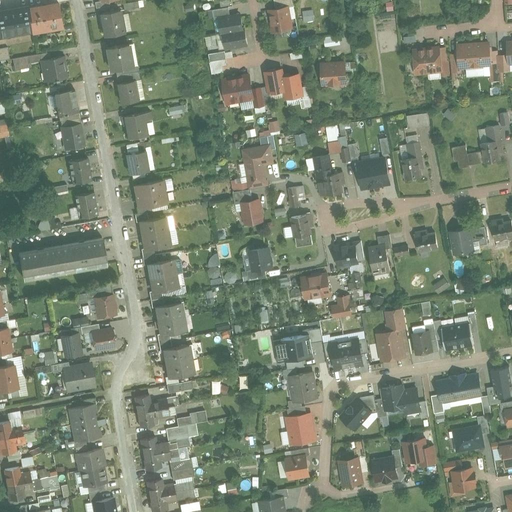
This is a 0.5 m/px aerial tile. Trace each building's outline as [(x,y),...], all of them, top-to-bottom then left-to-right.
[(138,0),(123,3),(125,9),(139,7),(138,0)] [(293,0),(275,0),(277,8),(288,6),(288,7),(294,6),(293,0)] [(59,2),(29,7),(33,30),(33,31),(63,26),(59,2)] [(29,5),(0,10),(0,35),(33,30),(29,7),(29,5)] [(229,6),(214,9),(215,19),(220,18),(220,17),(231,15),(229,6)] [(277,8),(270,9),(274,30),(292,27),(288,7),(288,6),(277,8)] [(120,9),(101,13),(106,35),(125,32),(120,9)] [(231,15),(220,17),(220,18),(223,33),(224,33),(224,32),(244,29),(243,28),(241,14),(231,15)] [(244,29),(224,32),(224,33),(227,48),(248,44),(245,28),(243,28),(244,29)] [(338,45),(337,35),(322,36),(322,46),(338,45)] [(489,42),(474,43),(475,67),(482,67),(485,64),(490,63),(491,63),(490,51),(489,42)] [(129,43),(108,47),(112,69),(116,68),(133,66),(133,65),(129,43)] [(474,43),(458,44),(459,53),(460,66),(466,65),(469,68),(475,67),(474,43)] [(0,47),(0,58),(8,57),(5,46),(0,47)] [(440,46),(426,48),(429,71),(442,70),(441,61),(440,47),(440,46)] [(426,48),(414,49),(416,73),(429,71),(426,48)] [(303,50),(291,52),(292,59),(304,57),(303,50)] [(498,50),(490,51),(491,63),(490,63),(491,69),(499,68),(498,55),(498,50)] [(41,53),(10,58),(10,59),(14,59),(16,68),(21,67),(21,64),(42,60),(42,59),(41,53)] [(459,53),(451,54),(452,72),(461,71),(460,66),(459,53)] [(509,54),(498,55),(499,68),(499,71),(510,70),(510,62),(509,62),(509,54)] [(62,55),(42,59),(42,60),(46,80),(66,76),(62,55)] [(227,58),(210,61),(213,74),(224,71),(223,66),(228,65),(227,58)] [(447,60),(441,61),(442,70),(442,75),(449,74),(448,60),(447,60)] [(345,61),(322,63),(323,84),(347,82),(345,61)] [(133,66),(116,68),(117,75),(130,72),(140,71),(138,64),(133,65),(133,66)] [(283,68),(266,71),(269,85),(270,92),(285,89),(286,89),(284,76),(283,68)] [(140,71),(130,72),(132,80),(135,80),(141,79),(140,71)] [(117,75),(119,83),(132,80),(130,72),(117,75)] [(284,76),(286,89),(285,89),(287,97),(303,94),(300,73),(284,76)] [(250,74),(237,76),(241,100),(254,98),(253,88),(250,74)] [(237,76),(224,79),(228,102),(241,100),(237,76)] [(132,80),(119,83),(122,102),(138,99),(135,80),(132,80)] [(269,85),(262,87),(265,104),(273,103),(270,92),(269,85)] [(262,87),(253,88),(254,98),(255,106),(265,104),(262,87)] [(76,89),(56,92),(60,114),(65,113),(65,114),(68,113),(79,111),(76,89)] [(311,97),(304,98),(306,107),(313,106),(311,97)] [(167,114),(184,112),(183,104),(166,106),(167,114)] [(134,107),(122,109),(123,115),(125,115),(135,113),(134,107)] [(446,107),(442,114),(450,120),(454,113),(446,107)] [(135,113),(125,115),(129,137),(139,135),(149,133),(146,119),(153,118),(151,110),(135,113)] [(428,112),(408,115),(410,127),(429,124),(428,112)] [(507,112),(501,113),(503,124),(509,123),(507,112)] [(69,119),(61,120),(62,126),(81,123),(80,117),(69,119)] [(266,121),(268,130),(258,131),(258,135),(279,131),(277,119),(266,121)] [(81,123),(62,126),(64,139),(69,138),(70,147),(85,144),(81,123)] [(499,124),(486,127),(489,141),(482,142),(483,150),(485,161),(501,159),(499,151),(503,151),(499,131),(500,131),(499,124)] [(336,125),(325,126),(326,140),(337,139),(336,125)] [(292,134),(295,146),(306,143),(303,132),(292,134)] [(149,133),(139,135),(140,141),(150,140),(150,138),(149,138),(149,133)] [(338,147),(346,145),(344,135),(336,136),(338,147)] [(388,136),(380,138),(383,153),(391,152),(388,136)] [(140,141),(136,142),(138,149),(152,146),(151,140),(150,140),(140,141)] [(327,153),(338,152),(338,140),(326,141),(327,153)] [(420,141),(407,143),(410,158),(403,159),(407,178),(422,175),(421,168),(424,167),(420,147),(421,147),(420,141)] [(356,142),(349,143),(352,159),(359,158),(356,142)] [(483,150),(468,153),(466,144),(452,146),(454,156),(459,155),(460,158),(458,159),(460,167),(470,166),(470,164),(485,161),(483,150)] [(270,145),(245,150),(249,176),(266,173),(264,161),(266,158),(272,157),(270,145)] [(349,146),(341,148),(344,161),(351,160),(349,146)] [(145,150),(128,153),(132,172),(148,169),(145,150)] [(329,154),(315,157),(319,176),(324,175),(324,174),(332,173),(329,154)] [(88,157),(69,160),(74,182),(92,179),(88,157)] [(385,157),(372,160),(376,185),(390,182),(385,157)] [(372,160),(359,162),(363,187),(376,185),(372,160)] [(332,173),(324,174),(324,175),(326,182),(320,183),(322,195),(327,194),(343,191),(342,184),(345,183),(343,171),(332,173)] [(266,173),(249,176),(251,186),(268,183),(266,173)] [(146,176),(133,178),(134,185),(136,185),(135,184),(147,182),(146,176)] [(147,182),(135,184),(136,185),(137,195),(165,190),(163,179),(147,182)] [(52,186),(53,192),(69,189),(67,183),(52,186)] [(238,184),(233,185),(234,191),(249,188),(248,183),(238,184)] [(297,186),(289,187),(292,200),(289,201),(290,207),(301,205),(300,199),(306,198),(304,185),(297,186)] [(249,188),(234,191),(236,203),(243,202),(243,201),(253,200),(251,188),(249,188)] [(165,190),(137,195),(139,206),(140,207),(151,205),(167,202),(165,190)] [(94,191),(76,194),(80,217),(99,214),(94,191)] [(253,200),(243,201),(243,202),(244,210),(243,212),(244,216),(246,217),(247,223),(263,220),(261,211),(262,210),(262,207),(260,206),(259,199),(253,200)] [(139,213),(135,213),(136,221),(141,220),(149,218),(147,211),(139,213)] [(312,213),(292,216),(296,236),(311,233),(312,233),(311,226),(314,225),(312,213)] [(149,218),(141,220),(142,229),(143,229),(144,233),(143,233),(143,234),(168,229),(168,228),(164,229),(162,217),(165,216),(165,215),(149,218)] [(56,216),(49,217),(51,228),(62,226),(61,220),(56,221),(56,216)] [(511,220),(504,221),(504,218),(492,220),(496,239),(497,239),(508,237),(511,235),(511,220)] [(476,222),(468,224),(469,228),(469,227),(472,241),(479,240),(477,227),(476,222)] [(485,226),(477,227),(479,240),(480,245),(488,243),(485,226)] [(469,228),(451,231),(455,252),(473,249),(472,241),(469,227),(469,228)] [(168,229),(143,234),(144,234),(145,237),(144,238),(146,247),(146,248),(154,246),(171,243),(170,242),(167,243),(165,231),(168,230),(168,229)] [(427,230),(416,232),(419,251),(438,247),(436,232),(428,233),(427,230)] [(311,233),(296,236),(298,246),(313,243),(311,233)] [(390,233),(378,235),(380,245),(386,244),(387,248),(393,247),(390,233)] [(85,241),(80,242),(80,241),(43,248),(44,249),(39,249),(20,252),(24,277),(108,262),(103,237),(85,240),(85,241)] [(508,237),(497,239),(498,246),(510,244),(508,237)] [(355,245),(348,246),(348,243),(336,245),(339,265),(358,262),(355,245)] [(380,245),(369,247),(373,273),(391,270),(387,248),(386,244),(380,245)] [(408,245),(395,247),(396,254),(410,252),(408,245)] [(154,246),(146,248),(146,247),(142,248),(143,256),(155,254),(154,246)] [(269,247),(250,250),(254,269),(266,267),(273,266),(269,247)] [(155,254),(143,256),(145,264),(149,263),(157,261),(155,254)] [(218,265),(217,254),(206,254),(208,276),(219,276),(218,265)] [(157,261),(149,263),(150,272),(151,272),(152,276),(151,276),(151,277),(176,272),(176,271),(172,272),(170,260),(173,259),(173,258),(157,261)] [(179,258),(173,259),(170,260),(172,272),(176,271),(176,272),(183,271),(181,259),(179,258)] [(266,267),(254,269),(248,270),(250,280),(267,276),(266,267)] [(232,270),(222,274),(226,284),(236,279),(232,270)] [(361,271),(353,272),(355,286),(363,284),(361,271)] [(176,272),(151,277),(152,277),(153,281),(152,281),(153,290),(154,290),(162,289),(178,286),(178,285),(175,286),(173,273),(176,273),(176,272)] [(327,273),(303,277),(307,297),(323,294),(323,295),(330,294),(327,273)] [(445,278),(435,285),(439,291),(449,285),(445,278)] [(101,289),(87,292),(88,299),(96,297),(95,297),(102,296),(101,289)] [(162,289),(154,290),(153,290),(150,291),(151,299),(163,297),(162,289)] [(102,296),(95,297),(96,297),(99,316),(116,313),(115,307),(116,307),(115,300),(114,300),(113,294),(102,296)] [(348,294),(339,296),(340,304),(332,305),(334,317),(352,314),(348,294)] [(163,297),(151,299),(153,307),(157,306),(157,305),(164,304),(163,297)] [(164,304),(157,305),(157,306),(158,313),(159,312),(160,318),(159,318),(160,319),(184,315),(184,314),(181,315),(178,302),(181,302),(181,301),(164,304)] [(403,308),(393,310),(394,320),(396,327),(397,327),(406,325),(403,308)] [(257,310),(258,322),(266,321),(265,309),(257,310)] [(184,315),(160,319),(160,320),(162,325),(160,325),(162,332),(162,333),(170,332),(186,329),(186,328),(183,329),(181,316),(184,316),(184,315)] [(441,319),(434,320),(434,323),(437,338),(444,337),(442,327),(441,319)] [(476,319),(470,320),(470,322),(472,332),(479,330),(476,319)] [(394,320),(387,321),(389,331),(380,333),(381,342),(379,343),(382,359),(405,355),(401,329),(397,330),(397,327),(396,327),(394,320)] [(470,322),(456,324),(460,346),(474,343),(472,332),(470,322)] [(99,323),(81,326),(83,333),(92,331),(100,330),(99,323)] [(434,323),(425,324),(426,331),(429,331),(430,340),(437,338),(434,323)] [(442,327),(444,337),(446,348),(460,346),(456,324),(442,327)] [(0,326),(0,339),(10,338),(8,325),(0,326)] [(100,330),(92,331),(94,339),(92,341),(93,345),(95,346),(95,348),(116,344),(113,327),(100,330)] [(303,330),(304,334),(310,333),(312,342),(323,340),(321,327),(303,330)] [(426,331),(414,334),(417,353),(432,351),(430,340),(429,331),(426,331)] [(78,332),(63,335),(66,355),(82,352),(78,332)] [(170,332),(162,333),(162,332),(158,333),(159,341),(171,339),(170,332)] [(303,357),(303,359),(314,357),(312,342),(310,333),(304,334),(281,338),(285,361),(286,360),(303,357)] [(359,339),(361,353),(368,352),(365,337),(359,339)] [(10,338),(0,339),(0,351),(1,351),(12,350),(10,338)] [(332,343),(331,343),(333,355),(335,368),(363,363),(361,353),(359,339),(359,338),(332,343)] [(171,339),(159,341),(161,349),(165,349),(165,348),(172,347),(171,339)] [(331,343),(332,343),(331,340),(323,342),(326,357),(333,355),(331,343)] [(172,347),(165,348),(165,349),(166,356),(167,356),(168,361),(167,361),(167,362),(191,358),(191,357),(188,358),(186,345),(189,345),(189,344),(172,347)] [(51,351),(41,351),(42,363),(52,363),(51,351)] [(303,357),(286,360),(288,369),(296,367),(304,366),(303,359),(303,357)] [(191,358),(167,362),(167,363),(168,363),(169,368),(168,368),(169,375),(170,376),(178,375),(194,372),(194,371),(191,371),(189,359),(191,358)] [(69,361),(52,364),(53,372),(67,369),(66,367),(70,367),(69,361)] [(8,364),(0,365),(0,377),(17,375),(15,363),(8,364)] [(70,367),(66,367),(67,369),(70,389),(94,385),(90,363),(70,367)] [(491,369),(496,397),(500,397),(511,394),(511,382),(509,366),(491,369)] [(288,369),(283,369),(285,377),(291,376),(290,375),(297,373),(296,367),(288,369)] [(297,373),(290,375),(291,376),(293,388),(315,384),(313,371),(297,373)] [(466,373),(452,376),(452,378),(438,380),(441,393),(442,399),(443,399),(450,398),(468,394),(469,396),(482,394),(478,373),(466,375),(466,373)] [(17,375),(0,377),(0,389),(8,388),(19,387),(17,375)] [(178,375),(170,376),(169,375),(166,376),(167,384),(179,382),(178,375)] [(210,380),(210,393),(218,393),(218,380),(210,380)] [(315,384),(293,388),(295,399),(295,400),(302,399),(318,396),(315,384)] [(402,384),(382,388),(384,398),(386,409),(387,409),(405,405),(406,405),(403,390),(402,384)] [(0,398),(9,397),(8,388),(0,389),(0,398)] [(403,390),(406,405),(405,405),(406,412),(420,409),(421,409),(420,401),(417,388),(403,390)] [(149,393),(135,396),(138,411),(168,406),(166,397),(151,400),(149,393)] [(441,393),(432,395),(435,412),(445,410),(445,409),(443,399),(442,399),(441,393)] [(361,396),(358,399),(370,411),(371,413),(377,411),(375,399),(374,394),(361,396)] [(488,395),(481,396),(484,415),(486,414),(491,414),(490,404),(489,399),(488,395)] [(357,398),(341,416),(355,429),(370,411),(358,399),(357,398)] [(384,398),(375,399),(377,411),(378,417),(388,415),(387,409),(386,409),(384,398)] [(450,398),(443,399),(445,409),(451,407),(452,406),(450,398)] [(302,399),(295,400),(295,399),(289,400),(290,408),(303,405),(302,399)] [(427,400),(420,401),(421,409),(420,409),(422,417),(429,416),(427,400)] [(511,400),(501,402),(500,402),(502,411),(506,410),(507,410),(507,409),(511,408),(511,400)] [(85,404),(70,407),(73,423),(95,419),(94,412),(96,411),(95,403),(94,402),(85,404)] [(168,406),(138,411),(141,426),(155,423),(154,416),(175,412),(174,404),(168,406)] [(290,408),(288,408),(289,415),(301,413),(301,414),(307,413),(306,405),(303,405),(290,408)] [(35,408),(24,410),(25,416),(36,414),(35,408)] [(307,413),(301,414),(301,413),(289,415),(292,430),(290,430),(292,443),(316,439),(311,412),(307,413)] [(480,425),(481,434),(489,432),(486,414),(484,415),(478,416),(480,425)] [(190,415),(177,418),(178,425),(187,424),(192,423),(190,415)] [(95,419),(73,423),(76,439),(76,440),(87,438),(101,435),(99,427),(97,427),(95,419)] [(10,420),(0,421),(0,437),(13,435),(12,427),(10,420)] [(178,425),(166,428),(168,436),(188,432),(187,424),(178,425)] [(22,425),(12,427),(13,435),(24,433),(22,425)] [(454,430),(458,450),(483,445),(481,434),(480,425),(454,430)] [(280,446),(286,445),(284,431),(278,432),(280,446)] [(155,436),(141,438),(144,454),(177,447),(193,445),(191,435),(189,436),(188,432),(168,436),(169,440),(157,443),(155,436)] [(24,433),(13,435),(15,442),(25,441),(24,433)] [(13,435),(0,437),(0,440),(2,452),(16,449),(15,442),(13,435)] [(424,437),(405,441),(408,460),(426,457),(428,457),(426,446),(424,437)] [(87,438),(76,440),(76,439),(75,440),(76,446),(88,444),(87,438)] [(363,438),(355,439),(358,457),(359,457),(366,456),(363,438)] [(506,439),(492,442),(493,449),(504,447),(504,446),(507,445),(506,439)] [(437,462),(434,444),(426,446),(428,457),(426,457),(427,464),(437,462)] [(89,450),(77,452),(80,469),(106,465),(102,447),(89,450)] [(177,447),(144,454),(147,469),(161,466),(160,459),(179,456),(177,447)] [(309,447),(292,450),(293,457),(306,455),(311,454),(309,447)] [(400,448),(393,449),(394,456),(396,467),(403,466),(400,448)] [(293,457),(287,458),(290,477),(309,474),(306,455),(293,457)] [(34,456),(21,458),(23,466),(35,463),(34,456)] [(394,456),(381,458),(381,461),(376,462),(374,465),(377,479),(398,476),(396,467),(394,456)] [(358,457),(340,460),(345,483),(363,480),(359,457),(358,457)] [(191,458),(171,462),(172,470),(193,466),(191,458)] [(460,459),(444,462),(445,470),(463,467),(461,460),(460,459)] [(106,465),(80,469),(80,470),(82,469),(85,485),(88,484),(105,481),(107,481),(104,465),(106,465)] [(19,466),(5,468),(8,483),(22,481),(20,473),(19,466)] [(193,466),(172,470),(174,479),(195,475),(193,466)] [(472,467),(453,470),(456,489),(475,486),(474,480),(476,480),(475,472),(473,473),(472,467)] [(31,471),(20,473),(22,481),(32,479),(31,471)] [(57,474),(48,476),(50,482),(58,481),(57,474)] [(22,481),(8,483),(10,498),(25,496),(23,489),(33,487),(34,490),(50,487),(50,482),(48,476),(32,479),(22,481)] [(161,479),(148,481),(150,496),(181,490),(193,488),(192,480),(162,485),(161,479)] [(105,481),(88,484),(89,492),(101,490),(107,489),(105,481)] [(288,487),(275,490),(276,497),(283,496),(289,495),(288,487)] [(193,488),(181,490),(183,498),(195,496),(193,488)] [(101,490),(89,492),(91,501),(94,501),(94,500),(103,499),(101,490)] [(181,490),(150,496),(153,511),(167,509),(166,502),(183,498),(181,490)] [(276,497),(260,500),(262,511),(265,511),(285,509),(283,496),(276,497)] [(103,499),(94,500),(94,501),(95,511),(112,511),(117,511),(117,507),(116,507),(114,497),(103,499)]
